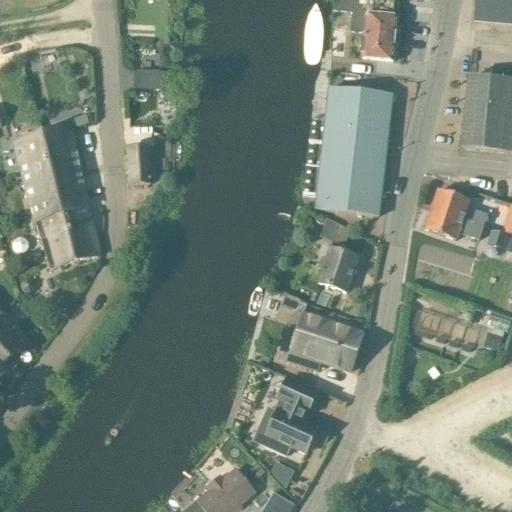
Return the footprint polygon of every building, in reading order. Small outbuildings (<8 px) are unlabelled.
[(382,18),(383,0),(332,0),(332,13),(351,15),(349,34),(363,35),(363,39),(362,40),(360,61),(393,64),(397,20),(382,18)] [(511,0),(475,0),(473,25),(474,25),(511,28),(511,0)] [(164,91),(164,75),(133,74),(133,91),(164,91)] [(511,82),(466,79),(459,152),(511,157),(511,82)] [(328,91),(314,212),(379,219),(392,98),(328,91)] [(86,117),(74,120),(76,129),(88,125),(86,117)] [(52,183),(80,175),(68,129),(40,137),(52,183)] [(12,144),(28,203),(47,198),(50,193),(47,184),(52,183),(40,137),(12,144)] [(126,150),(128,189),(152,187),(149,148),(126,150)] [(90,211),(80,175),(52,183),(47,184),(50,193),(47,198),(28,203),(34,226),(35,226),(89,212),(90,211)] [(431,212),(484,229),(488,217),(466,210),(468,202),(437,192),(431,212)] [(89,212),(35,226),(49,272),(55,272),(99,258),(89,212)] [(478,242),(484,229),(431,212),(424,232),(455,242),(457,236),(478,242)] [(507,238),(490,232),(486,246),(503,251),(507,238)] [(329,248),(325,261),(317,284),(345,294),(358,258),(329,248)] [(33,282),(26,280),(20,285),(21,293),(30,295),(35,290),(33,282)] [(0,367),(27,345),(0,311),(0,367)] [(461,320),(468,322),(471,316),(464,313),(461,320)] [(302,316),(286,363),(317,374),(321,364),(350,374),(363,335),(303,314),(302,316)] [(486,335),(482,348),(501,354),(504,346),(500,345),(502,339),(486,335)] [(304,424),(317,393),(286,379),(275,403),(278,404),(274,412),(267,410),(252,444),(286,459),(290,451),(305,457),(318,430),(304,424)] [(276,465),(271,475),(285,491),(294,474),(276,465)] [(196,503),(196,504),(185,511),(237,511),(241,509),(240,507),(255,495),(235,471),(223,481),(220,478),(207,489),(209,492),(196,503)] [(273,494),(262,511),(291,511),(295,507),(273,494)] [(378,511),(381,508),(362,498),(356,508),(363,511),(378,511)]
